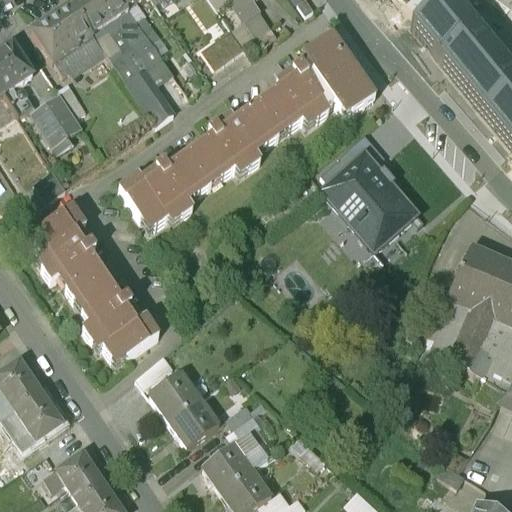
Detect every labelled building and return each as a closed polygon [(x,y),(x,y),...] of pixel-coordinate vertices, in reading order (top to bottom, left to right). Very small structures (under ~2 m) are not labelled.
[(115,0),(85,0),(69,11),(89,41),(117,23),(127,17),(125,15),(115,0)] [(144,0),(115,0),(125,15),(146,2),(144,0)] [(446,1),(408,32),(511,157),(511,41),(511,43),(511,79),(511,80),(446,1)] [(303,5),(295,10),(303,22),(311,16),(303,5)] [(69,11),(29,37),(51,70),(52,69),(61,82),(68,78),(71,83),(104,61),(90,43),(89,41),(69,11)] [(143,79),(161,66),(127,17),(117,23),(118,38),(111,43),(123,59),(109,68),(154,133),(171,121),(143,79)] [(228,37),(199,57),(213,77),(242,56),(228,37)] [(330,43),(300,64),(307,74),(301,79),(298,75),(290,81),(274,92),(276,96),(254,112),(277,144),(299,128),(300,130),(312,122),(315,127),(327,119),(324,115),(332,110),(343,126),(373,104),(330,43)] [(31,81),(10,49),(0,56),(0,99),(1,101),(10,95),(31,81)] [(84,117),(66,90),(56,97),(58,101),(73,124),(84,117)] [(18,107),(10,95),(1,101),(16,124),(31,114),(24,104),(18,107)] [(58,101),(28,121),(51,155),(80,135),(73,124),(58,101)] [(254,112),(231,128),(229,124),(213,135),(206,140),(209,144),(164,175),(161,171),(153,177),(154,177),(140,187),(136,182),(117,195),(138,226),(145,221),(153,233),(176,217),(180,222),(191,215),(187,208),(232,176),(233,178),(244,170),(248,175),(259,167),(254,160),(277,144),(254,112)] [(415,222),(388,190),(385,193),(375,182),(378,180),(363,161),(319,199),(352,237),(359,231),(379,253),(415,222)] [(35,186),(48,206),(69,193),(56,173),(35,186)] [(70,214),(39,235),(44,242),(31,250),(45,270),(39,274),(49,289),(56,284),(87,330),(80,334),(91,349),(96,346),(109,365),(122,357),(126,363),(157,342),(144,323),(139,326),(129,312),(124,304),(120,307),(89,262),(93,259),(88,251),(88,252),(78,237),(83,234),(70,214)] [(511,271),(470,252),(437,325),(418,317),(405,346),(423,354),(423,356),(470,382),(494,330),(511,337),(511,271)] [(511,388),(511,337),(494,330),(470,382),(505,402),(511,391),(511,388)] [(62,430),(19,367),(0,379),(0,396),(0,397),(26,436),(35,448),(62,430)] [(179,381),(148,404),(167,431),(198,408),(179,381)] [(198,408),(167,431),(186,457),(217,434),(198,408)] [(511,417),(500,413),(489,444),(508,451),(511,440),(511,417)] [(26,436),(13,445),(21,457),(35,448),(26,436)] [(302,444),(295,451),(319,476),(326,469),(302,444)] [(232,453),(200,476),(219,503),(251,480),(232,453)] [(511,473),(475,456),(463,481),(511,503),(511,473)] [(116,511),(82,459),(55,478),(63,490),(77,511),(116,511)] [(55,478),(41,487),(49,499),(63,490),(55,478)] [(456,479),(449,489),(455,494),(463,483),(456,479)] [(251,480),(219,503),(225,511),(260,511),(270,506),(251,480)] [(369,511),(355,498),(343,511),(369,511)] [(451,511),(439,503),(432,511),(451,511)]
